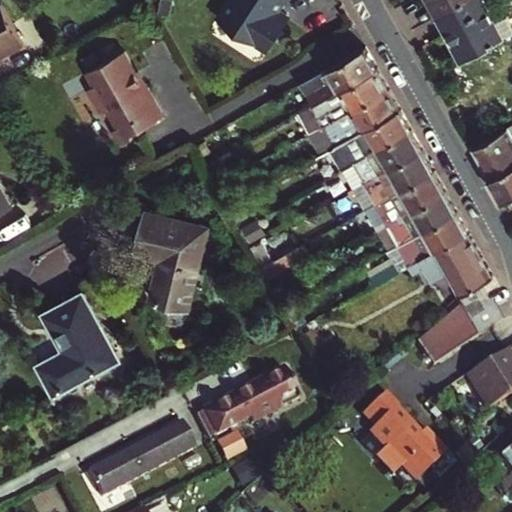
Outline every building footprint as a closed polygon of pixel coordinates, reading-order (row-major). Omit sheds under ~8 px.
[(9,49),(25,40),(1,0),(0,0),(0,48),(7,45),(9,49)] [(224,0),(216,12),(265,46),(286,16),(285,11),(276,4),(275,4),(273,3),(270,5),(269,6),(264,2),(265,0),(224,0)] [(431,0),(438,12),(459,0),(431,0)] [(502,33),(484,0),(459,0),(438,12),(460,54),(502,33)] [(313,101),(378,65),(366,43),(301,79),(313,101)] [(143,80),(124,47),(120,50),(118,47),(104,55),(105,58),(88,69),(96,82),(90,86),(104,108),(109,105),(120,124),(116,126),(124,140),(136,133),(134,130),(165,111),(146,79),(143,80)] [(313,101),(323,123),(390,86),(378,65),(313,101)] [(390,86),(323,123),(334,142),(401,105),(390,86)] [(295,111),(307,132),(323,123),(313,101),(295,111)] [(355,158),(413,126),(401,105),(334,142),(317,151),(313,154),(321,168),(351,151),(355,158)] [(511,118),(471,145),(472,148),(489,176),(511,162),(511,118)] [(334,142),(323,123),(307,132),(317,151),(334,142)] [(366,179),(424,146),(413,126),(355,158),(366,179)] [(424,146),(366,179),(376,198),(435,166),(424,146)] [(366,179),(355,158),(344,164),(355,184),(366,179)] [(511,162),(489,176),(501,198),(511,191),(511,162)] [(435,166),(376,198),(388,219),(447,186),(435,166)] [(376,198),(366,179),(355,184),(366,204),(376,198)] [(0,214),(17,205),(3,181),(0,182),(0,214)] [(447,186),(388,219),(399,239),(458,206),(447,186)] [(458,206),(399,239),(411,260),(471,228),(458,206)] [(149,210),(140,250),(166,256),(156,296),(193,304),(211,224),(149,210)] [(260,234),(250,216),(240,221),(250,239),(260,234)] [(430,260),(433,267),(445,261),(461,290),(483,279),(496,272),(471,228),(411,260),(409,261),(413,269),(430,260)] [(263,232),(260,234),(250,239),(262,261),(276,254),(263,232)] [(276,254),(262,261),(268,271),(296,256),(291,246),(276,254)] [(386,266),(384,263),(373,269),(378,278),(401,265),(398,259),(386,266)] [(274,282),(287,275),(283,269),(270,276),(274,282)] [(298,295),(287,275),(274,282),(285,302),(298,295)] [(463,305),(489,290),(483,279),(461,290),(457,292),(461,300),(463,305)] [(471,319),(496,305),(489,290),(463,305),(471,319)] [(88,294),(48,315),(69,353),(44,367),(60,397),(126,361),(88,294)] [(503,317),(496,305),(471,319),(476,328),(479,334),(503,317)] [(416,342),(435,363),(476,328),(457,306),(416,342)] [(326,307),(297,322),(310,346),(339,330),(326,307)] [(511,352),(474,373),(496,411),(511,402),(511,352)] [(280,365),(200,407),(213,433),(246,416),(249,420),(296,396),(280,365)] [(375,422),(368,428),(383,445),(375,452),(392,471),(401,464),(415,479),(447,450),(425,426),(419,432),(396,405),(398,402),(387,390),(364,410),(375,422)] [(180,417),(87,466),(101,493),(193,444),(180,417)] [(219,437),(227,458),(248,450),(240,429),(219,437)] [(511,441),(497,455),(510,471),(511,469),(511,441)] [(270,481),(262,473),(250,483),(258,492),(270,481)] [(244,498),(252,491),(247,486),(239,493),(244,498)]
